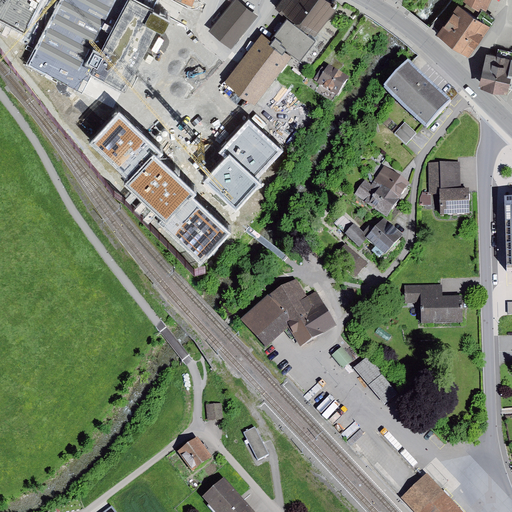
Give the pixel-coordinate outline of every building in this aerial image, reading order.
[(0,0),(0,19),(26,33),(43,0),(0,0)] [(143,0),(63,0),(30,65),(81,92),(90,75),(125,93),(157,34),(163,37),(171,21),(140,5),(143,0)] [(237,0),(236,0),(210,33),(230,49),(248,27),(257,15),(237,0)] [(288,19),(313,39),(336,11),(322,0),(284,0),(277,9),(288,19)] [(462,0),(461,2),(466,4),(463,9),(488,28),(496,18),(487,12),(491,0),(462,0)] [(463,9),(459,6),(439,34),(468,56),(488,28),(463,9)] [(288,19),(271,41),(292,57),(299,63),(315,41),(313,39),(288,19)] [(254,107),(292,57),(271,41),(260,33),(222,82),(254,107)] [(511,60),(486,54),(479,85),(508,91),(510,85),(511,85),(511,60)] [(349,78),(328,66),(316,85),(337,98),(349,78)] [(409,68),(386,94),(426,130),(447,106),(409,68)] [(201,262),(227,235),(190,199),(193,195),(156,160),(161,155),(119,116),(92,144),(131,181),(127,186),(164,221),(161,225),(201,262)] [(380,122),(387,129),(393,123),(385,116),(380,122)] [(279,152),(249,124),(221,153),(228,159),(207,182),(236,210),(259,185),(253,180),(279,152)] [(411,141),(416,135),(405,125),(395,136),(407,146),(411,141)] [(459,164),(429,165),(429,194),(423,195),(420,199),(420,207),(441,207),(441,219),(472,218),(471,192),(460,192),(459,164)] [(384,169),(375,183),(401,201),(411,188),(384,169)] [(366,182),(356,197),(388,220),(401,201),(375,183),(372,187),(366,182)] [(353,228),(343,240),(361,256),(369,247),(387,262),(404,242),(384,224),(375,234),(371,230),(364,237),(353,228)] [(366,266),(345,248),(334,261),(355,279),(361,273),(366,266)] [(266,306),(244,326),(267,351),(290,332),(300,349),(336,328),(318,296),(308,302),(298,281),(266,306)] [(443,285),(404,288),(405,306),(420,305),(422,331),(464,327),(462,300),(444,302),(443,285)] [(354,363),(343,350),(333,359),(344,372),(354,363)] [(387,375),(372,358),(355,373),(386,408),(399,397),(383,379),(387,375)] [(224,407),(208,408),(209,424),(225,422),(224,407)] [(255,429),(243,435),(256,461),(269,456),(255,429)] [(211,456),(198,437),(178,450),(192,470),(211,456)] [(256,511),(224,476),(203,496),(217,511),(256,511)] [(459,511),(426,477),(405,497),(419,511),(459,511)]
